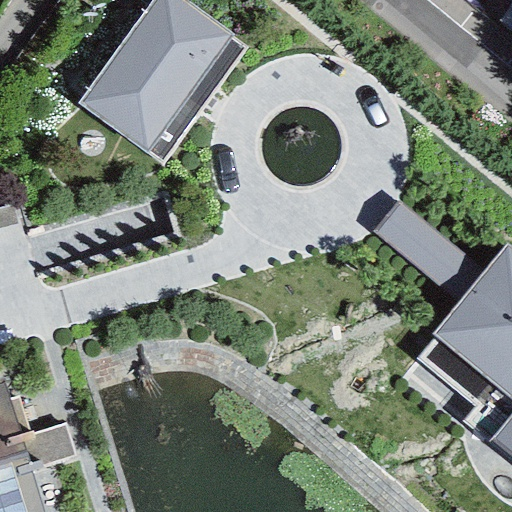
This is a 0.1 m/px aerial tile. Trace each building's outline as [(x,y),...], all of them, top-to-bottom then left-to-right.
[(179,0),(152,0),(76,103),(158,163),(244,48),(179,0)] [(372,230),(458,302),(483,272),(397,200),(372,230)] [(10,205),(0,207),(0,228),(15,225),(10,205)] [(511,250),(505,245),(483,272),(458,302),(431,334),(511,400),(511,408),(485,441),(511,462),(511,250)] [(18,397),(6,401),(0,382),(0,511),(40,511),(27,470),(74,456),(64,425),(30,435),(18,397)]
